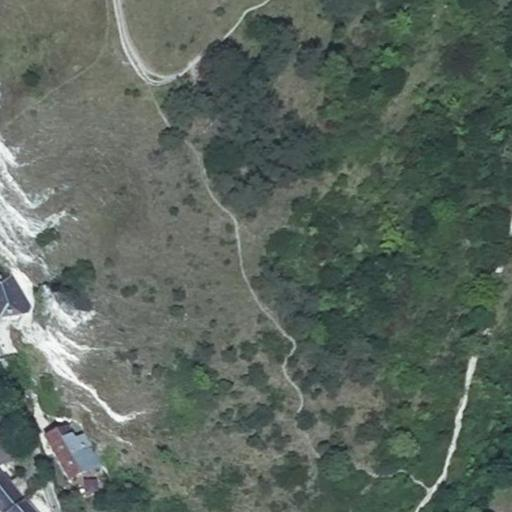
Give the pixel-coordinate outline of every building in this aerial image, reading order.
[(0,202),(17,201),(26,197),(31,188),(29,179),(24,170),(18,166),(12,164),(4,164),(0,148),(0,202)] [(0,311),(18,304),(5,264),(0,266),(0,311)] [(61,419),(41,433),(72,478),(92,465),(61,419)] [(0,508),(1,511),(31,491),(6,457),(14,451),(0,429),(0,508)] [(139,478),(124,489),(136,507),(139,511),(154,511),(161,507),(139,478)] [(129,511),(136,507),(124,489),(108,503),(114,511),(129,511)] [(46,511),(31,491),(1,511),(2,511),(46,511)]
